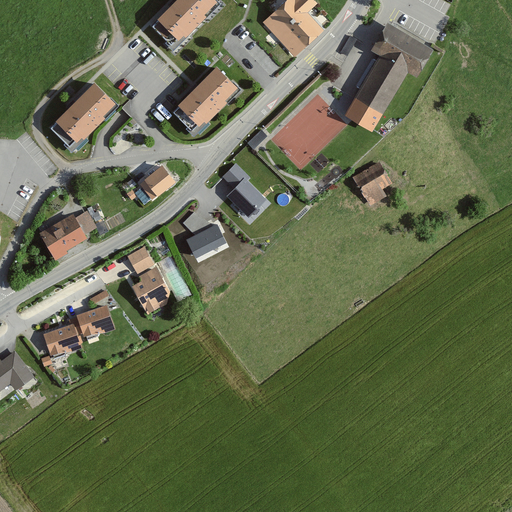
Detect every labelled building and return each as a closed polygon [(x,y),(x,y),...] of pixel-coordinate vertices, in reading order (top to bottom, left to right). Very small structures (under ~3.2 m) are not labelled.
[(219,3),(215,0),(178,0),(159,19),(181,41),(219,3)] [(287,0),(264,21),(294,53),(321,28),(305,11),(316,1),(314,0),(287,0)] [(435,51),(385,21),(370,46),(384,53),(346,117),(373,132),(410,69),(421,75),(435,51)] [(233,86),(211,64),(173,102),(196,124),(233,86)] [(116,107),(92,84),(54,122),(78,146),(116,107)] [(252,144),(266,133),(261,128),(248,139),(252,144)] [(376,160),(349,175),(366,204),(383,195),(378,187),(388,181),(376,160)] [(159,165),(137,182),(150,199),(172,181),(159,165)] [(265,197),(244,178),(228,194),(249,214),(265,197)] [(67,212),(37,230),(52,254),(93,228),(82,211),(70,218),(67,212)] [(196,236),(213,227),(194,214),(183,224),(196,236)] [(224,242),(216,226),(213,227),(196,236),(187,240),(195,256),(224,242)] [(144,246),(126,255),(138,280),(129,284),(143,313),(161,304),(166,291),(144,246)] [(70,320),(71,325),(73,324),(76,333),(83,331),(85,338),(113,329),(106,306),(78,315),(78,317),(70,320)] [(71,325),(44,334),(50,354),(80,345),(76,333),(73,324),(71,325)] [(0,385),(5,382),(10,390),(31,375),(12,349),(0,357),(0,385)] [(48,362),(46,355),(39,357),(42,364),(48,362)]
